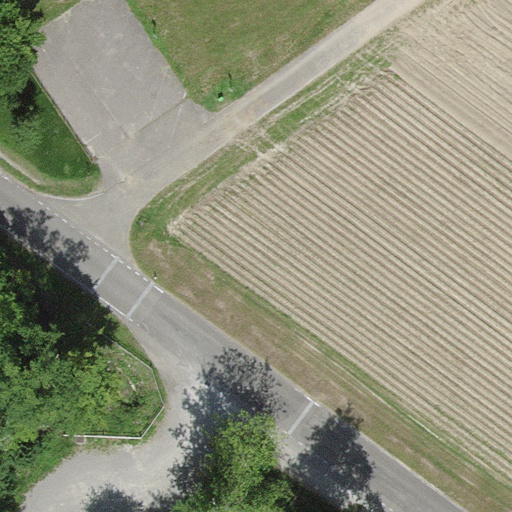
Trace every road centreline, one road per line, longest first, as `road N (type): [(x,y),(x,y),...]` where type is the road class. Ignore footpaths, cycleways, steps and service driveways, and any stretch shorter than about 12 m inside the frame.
road 1 (residential): [(424,511),(0,195)]
road 2 (track): [(409,0),(169,166),(68,247)]
